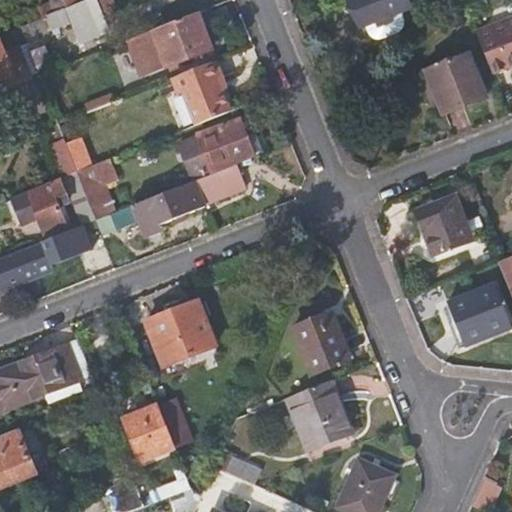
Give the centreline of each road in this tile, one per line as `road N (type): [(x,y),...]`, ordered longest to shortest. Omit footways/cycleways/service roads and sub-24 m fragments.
road 1 (residential): [(0,330),(340,197)]
road 2 (residential): [(263,0),(340,197)]
road 3 (residential): [(340,197),(414,384)]
road 4 (residential): [(340,197),(511,130)]
